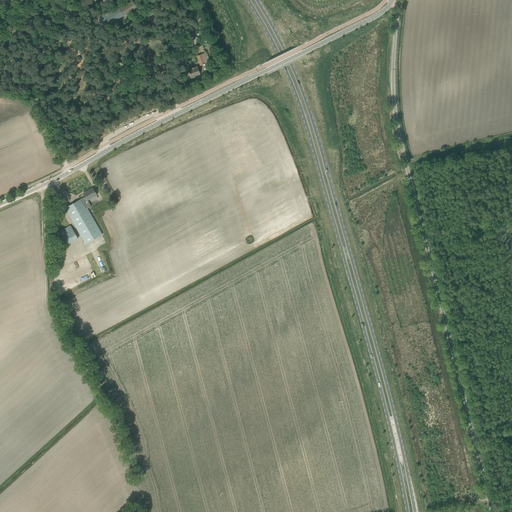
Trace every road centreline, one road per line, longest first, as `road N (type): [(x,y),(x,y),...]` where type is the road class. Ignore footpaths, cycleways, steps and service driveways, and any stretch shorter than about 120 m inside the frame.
road 1 (primary): [(248,0),(308,130),(408,511)]
road 2 (primary): [(414,511),(314,128),(256,0)]
road 3 (unclassified): [(69,172),(379,14),(392,0)]
road 4 (unclassified): [(69,172),(34,98),(0,64)]
